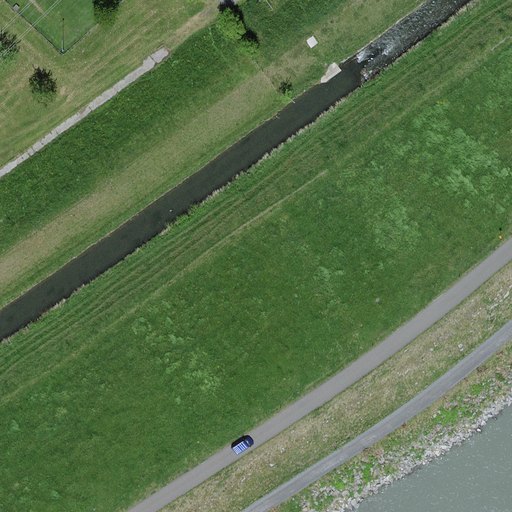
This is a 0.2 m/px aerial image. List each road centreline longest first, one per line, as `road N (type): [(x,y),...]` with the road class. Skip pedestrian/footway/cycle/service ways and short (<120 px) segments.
road 1 (track): [(511,247),(382,351),(139,511)]
road 2 (track): [(255,511),(424,398),(511,326)]
road 3 (track): [(239,0),(39,147)]
